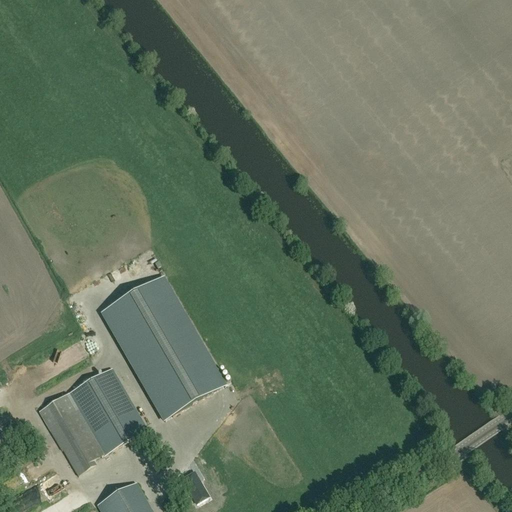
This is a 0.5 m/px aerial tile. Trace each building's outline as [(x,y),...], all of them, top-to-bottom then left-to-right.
[(225,388),(163,280),(103,315),(165,423),(225,388)] [(112,371),(69,396),(40,413),(62,452),(63,452),(78,478),(96,467),(93,463),(104,457),(104,458),(148,433),(112,371)] [(208,498),(194,474),(183,481),(197,506),(208,500),(208,498)] [(152,511),(137,485),(98,508),(100,511),(152,511)] [(23,511),(50,497),(46,490),(20,505),(23,511)]
